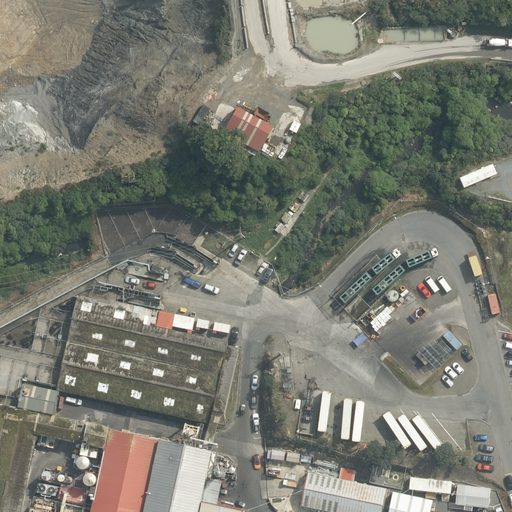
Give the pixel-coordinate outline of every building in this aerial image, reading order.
[(273,126),(235,107),(219,138),(254,157),(257,151),(259,152),(260,150),(268,155),(278,136),(270,132),(273,126)] [(463,188),(496,174),(491,164),(459,178),(463,188)] [(57,391),(209,425),(203,451),(211,453),(219,418),(225,413),(240,349),(227,346),(228,343),(191,335),(195,319),(123,303),(111,300),(111,302),(79,296),(63,365),(57,391)] [(231,324),(215,321),(212,335),(228,338),(231,324)] [(211,325),(196,322),(194,332),(209,335),(211,325)] [(54,416),(59,393),(23,385),(18,408),(54,416)] [(279,387),(280,400),(300,399),(300,386),(279,387)] [(322,390),(304,388),(298,434),(317,436),(322,390)] [(99,449),(104,450),(109,430),(109,428),(54,416),(18,408),(0,404),(0,511),(21,511),(38,436),(74,444),(75,441),(83,442),(80,456),(96,460),(99,449)] [(211,453),(203,451),(109,430),(104,450),(90,511),(244,511),(244,510),(217,504),(223,481),(212,478),(216,460),(211,459),(213,453),(211,453)] [(283,465),(286,451),(269,448),(267,462),(283,465)] [(311,466),(312,451),(304,450),(302,465),(311,466)] [(286,451),(283,465),(296,467),(299,453),(286,451)] [(308,473),(301,507),(324,511),(382,511),(387,490),(354,483),(356,471),(341,468),(339,479),(308,473)] [(83,511),(88,490),(75,487),(78,476),(45,469),(35,489),(31,511),(83,511)] [(430,511),(433,501),(392,492),(388,511),(430,511)]
